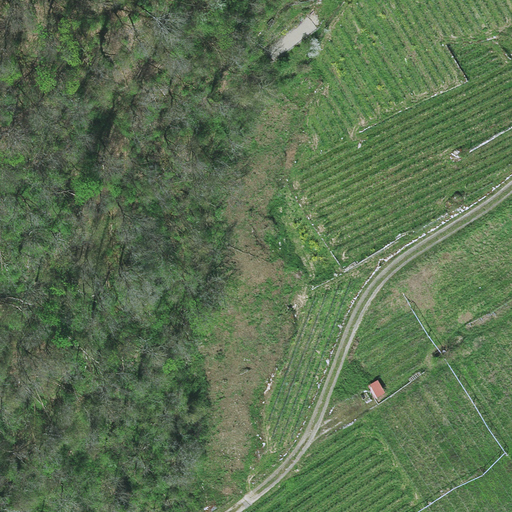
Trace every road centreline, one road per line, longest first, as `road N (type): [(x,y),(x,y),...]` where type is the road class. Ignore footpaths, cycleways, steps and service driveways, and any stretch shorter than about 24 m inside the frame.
road 1 (track): [(218,511),(281,470),(314,422),(359,305),(394,260),(511,187)]
road 2 (trunk): [(273,0),(0,177)]
